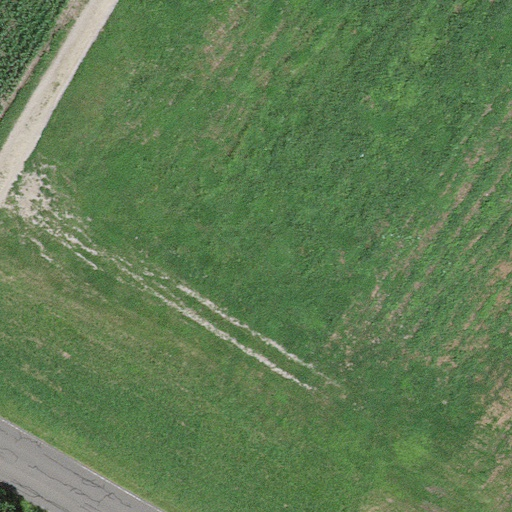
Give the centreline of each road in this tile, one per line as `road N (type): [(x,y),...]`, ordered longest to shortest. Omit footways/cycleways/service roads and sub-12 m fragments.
road 1 (track): [(104,0),(0,184)]
road 2 (tertiary): [(0,448),(107,511)]
